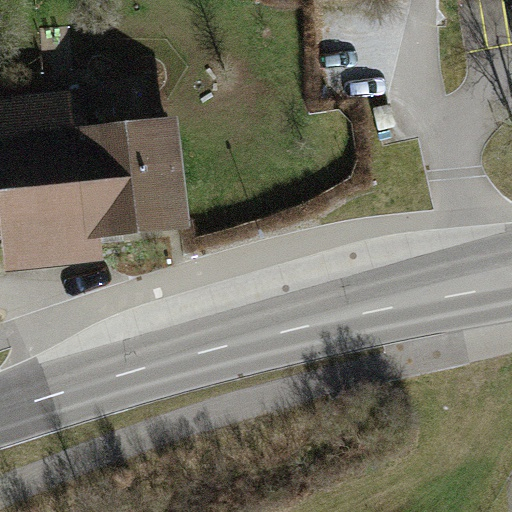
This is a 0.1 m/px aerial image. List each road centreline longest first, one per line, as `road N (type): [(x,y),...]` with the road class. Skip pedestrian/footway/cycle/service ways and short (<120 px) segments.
road 1 (secondary): [(511,276),(187,351),(0,411)]
road 2 (track): [(99,376),(68,313),(0,294)]
road 3 (track): [(441,131),(418,70),(424,0)]
